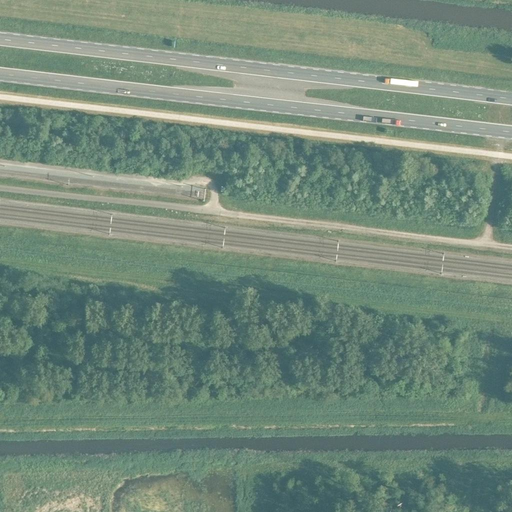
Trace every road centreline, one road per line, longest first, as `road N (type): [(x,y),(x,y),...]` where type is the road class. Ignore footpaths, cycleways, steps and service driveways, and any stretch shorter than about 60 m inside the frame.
road 1 (primary): [(511,103),(0,43)]
road 2 (primary): [(0,78),(511,137)]
road 3 (track): [(511,251),(210,214)]
